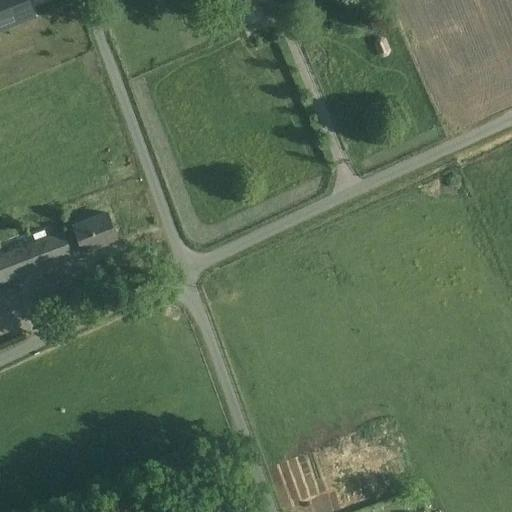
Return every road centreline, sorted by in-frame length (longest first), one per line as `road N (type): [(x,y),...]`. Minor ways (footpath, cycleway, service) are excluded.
road 1 (unclassified): [(511,119),(184,270)]
road 2 (unclassified): [(184,270),(84,0)]
road 3 (unclassified): [(271,511),(184,270)]
road 4 (unclassified): [(184,270),(0,355)]
